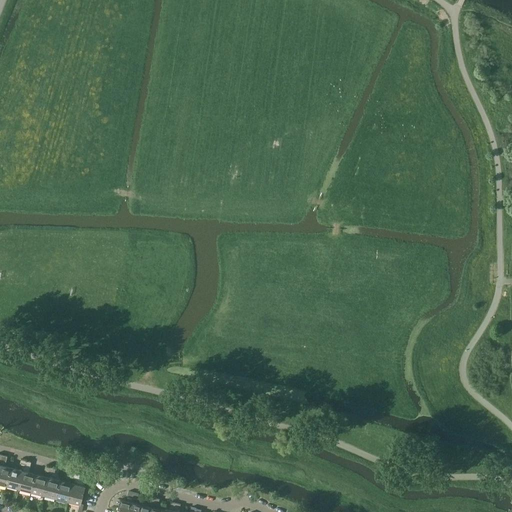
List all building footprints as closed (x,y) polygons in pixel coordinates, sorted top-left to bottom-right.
[(4,463),(0,462),(0,484),(7,486),(11,468),(3,466),(4,463)] [(23,471),(11,468),(7,486),(19,489),(23,471)] [(36,475),(29,473),(23,471),(19,489),(31,492),(36,475)] [(36,475),(31,492),(43,495),(48,478),(36,475)] [(48,478),(43,495),(56,498),(60,481),(48,478)] [(72,484),(60,481),(56,498),(68,501),(72,484)] [(68,501),(80,505),(81,505),(85,487),(72,484),(68,501)] [(132,498),(131,502),(128,511),(139,511),(142,505),(137,503),(138,499),(133,498),(132,498)] [(128,511),(131,502),(120,499),(117,511),(128,511)] [(147,506),(142,505),(139,511),(150,511),(153,503),(148,502),(147,506)] [(158,504),(153,503),(150,511),(161,511),(162,510),(157,509),(158,504)]
